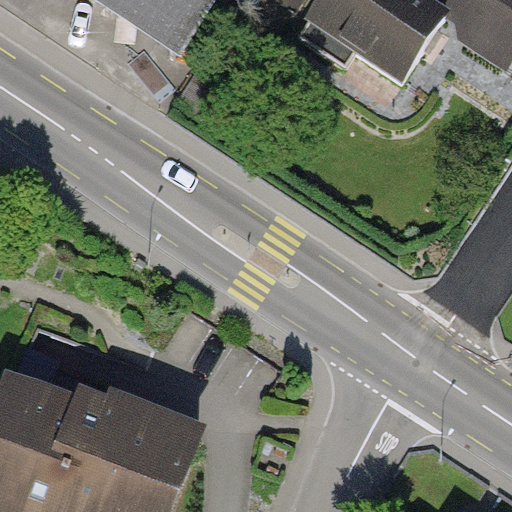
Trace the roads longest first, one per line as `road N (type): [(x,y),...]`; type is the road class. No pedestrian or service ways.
road 1 (primary): [(0,86),(420,362)]
road 2 (residential): [(333,511),(385,409),(420,362)]
road 3 (residential): [(420,362),(511,234)]
